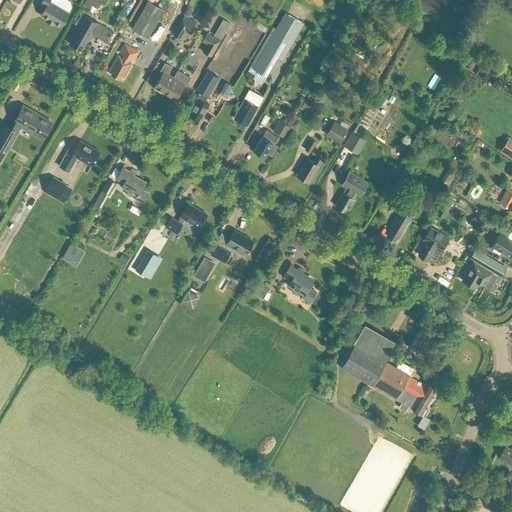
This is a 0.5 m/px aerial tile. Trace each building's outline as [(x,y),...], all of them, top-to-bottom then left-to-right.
[(61,26),(69,12),(49,0),(41,0),(40,2),(46,6),(40,14),(61,26)] [(96,0),(84,0),(81,6),(89,10),(92,5),(98,8),(101,3),(96,0)] [(147,0),(146,0),(131,28),(148,38),(164,9),(147,0)] [(173,17),(175,8),(169,6),(167,15),(173,17)] [(303,22),(285,11),(253,68),(266,76),(278,55),(282,58),(303,22)] [(86,15),(79,26),(69,43),(81,50),(87,40),(88,41),(90,37),(91,38),(95,37),(96,36),(107,43),(114,31),(86,15)] [(172,33),(181,38),(185,31),(191,34),(196,25),(182,17),(172,33)] [(483,17),(479,24),(484,28),(489,20),(483,17)] [(231,38),(235,41),(243,30),(237,27),(231,38)] [(206,32),(201,40),(206,43),(202,51),(211,56),(220,40),(220,39),(206,32)] [(118,55),(109,69),(112,71),(111,74),(119,78),(121,75),(124,77),(132,63),(128,61),(129,59),(130,58),(134,60),(139,51),(124,43),(121,49),(119,52),(120,53),(123,54),(122,57),(119,55),(118,55)] [(471,68),(478,56),(471,52),(464,65),(471,68)] [(163,71),(154,87),(164,93),(173,77),(167,73),(171,66),(165,62),(160,70),(163,71)] [(504,67),(497,63),(494,67),(501,71),(504,67)] [(473,72),(476,74),(481,68),(477,65),(473,72)] [(251,68),(248,74),(254,77),(257,71),(251,68)] [(173,77),(164,93),(174,99),(183,83),(186,85),(190,77),(184,73),(178,70),(173,77)] [(207,70),(195,89),(199,92),(207,96),(219,77),(207,70)] [(217,99),(224,102),(230,90),(224,86),(217,99)] [(249,89),(233,117),(245,124),(247,121),(248,122),(262,97),(249,89)] [(194,108),(189,115),(197,120),(199,117),(200,118),(209,104),(204,101),(207,96),(199,92),(196,97),(198,98),(192,107),(194,108)] [(374,102),(381,105),(385,98),(379,95),(374,102)] [(3,122),(0,127),(0,162),(1,163),(20,130),(18,129),(20,127),(42,139),(53,120),(23,103),(13,121),(10,126),(3,122)] [(273,130),(284,136),(290,126),(291,126),(297,116),(292,113),(286,123),(279,119),(273,130)] [(326,133),(340,142),(349,128),(348,128),(351,122),(343,118),(340,123),(334,120),(326,133)] [(272,156),(278,146),(272,142),(274,140),(275,141),(278,137),(266,130),(262,136),(254,149),(264,156),(266,152),(272,156)] [(343,145),(358,153),(366,139),(352,131),(343,145)] [(511,137),(509,136),(509,137),(506,135),(497,149),(499,150),(511,159),(511,137)] [(304,148),(310,152),(317,141),(311,137),(304,148)] [(99,151),(79,140),(71,153),(72,154),(70,158),(65,155),(59,165),(68,171),(74,160),(76,156),(91,165),(99,151)] [(296,174),(308,182),(323,158),(317,155),(314,160),(307,156),(296,174)] [(134,198),(143,203),(149,192),(142,188),(146,181),(135,174),(136,171),(131,168),(129,170),(125,168),(126,165),(123,164),(115,178),(122,182),(120,186),(127,190),(125,194),(131,197),(133,193),(136,195),(134,198)] [(388,167),(385,172),(391,175),(394,170),(388,167)] [(448,170),(441,183),(448,187),(455,174),(448,170)] [(343,192),(335,205),(346,211),(354,198),(353,198),(356,193),(359,195),(366,182),(348,171),(341,184),(346,187),(343,192)] [(44,191),(63,203),(72,188),(65,184),(66,183),(53,175),(44,191)] [(102,189),(110,193),(116,182),(108,177),(102,189)] [(511,189),(507,187),(499,202),(507,207),(506,209),(511,213),(511,189)] [(384,206),(392,211),(400,197),(393,192),(384,206)] [(446,196),(436,213),(443,217),(453,200),(446,196)] [(207,214),(188,202),(180,216),(177,221),(170,217),(165,226),(176,233),(182,224),(181,224),(184,218),(199,227),(207,214)] [(397,238),(398,239),(408,221),(410,222),(415,214),(401,206),(389,227),(390,228),(385,235),(395,241),(397,238)] [(455,228),(463,223),(459,216),(451,221),(455,228)] [(487,226),(492,229),(496,222),(491,220),(487,226)] [(494,229),(499,232),(491,245),(511,257),(511,255),(511,239),(507,237),(510,232),(497,224),(494,229)] [(426,240),(418,254),(427,259),(430,256),(437,260),(444,249),(442,248),(448,237),(430,226),(423,239),(426,240)] [(214,243),(216,244),(211,253),(224,261),(229,253),(237,257),(240,251),(245,254),(253,241),(234,229),(230,236),(221,231),(214,243)] [(484,285),(493,271),(501,276),(506,267),(476,248),(470,256),(475,259),(463,280),(475,287),(478,281),(484,285)] [(147,249),(135,269),(145,276),(157,255),(147,249)] [(122,254),(119,259),(126,263),(129,258),(122,254)] [(204,258),(195,274),(203,279),(213,263),(204,258)] [(303,272),(304,270),(298,266),(297,268),(292,266),(294,263),(291,262),(282,276),(290,281),(287,285),(292,288),(290,291),(298,295),(300,292),(302,294),(301,297),(310,302),(317,291),(309,286),(313,278),(303,272)] [(181,287),(184,283),(178,279),(175,283),(181,287)] [(256,279),(250,290),(256,293),(262,282),(256,279)] [(493,292),(497,283),(491,281),(488,290),(493,292)] [(181,301),(192,308),(194,304),(182,298),(181,301)] [(332,334),(337,337),(343,325),(338,322),(332,334)] [(422,413),(437,387),(426,380),(423,384),(409,376),(413,368),(400,360),(395,368),(354,344),(341,367),(422,413)] [(511,448),(506,445),(499,457),(511,464),(511,448)] [(492,480),(499,484),(504,475),(497,471),(492,480)] [(500,486),(499,486),(495,493),(504,498),(509,491),(500,486)]
